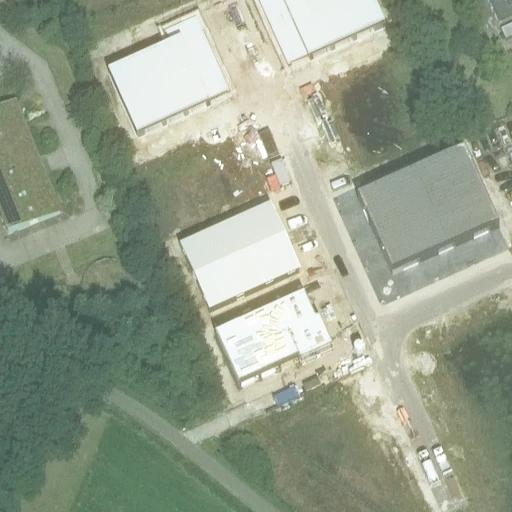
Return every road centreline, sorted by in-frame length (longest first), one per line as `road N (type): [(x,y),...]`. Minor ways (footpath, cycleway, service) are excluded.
road 1 (unclassified): [(268,511),(155,421),(0,350)]
road 2 (residential): [(372,329),(276,122)]
road 3 (residential): [(372,329),(445,502)]
road 4 (residential): [(511,269),(372,329)]
